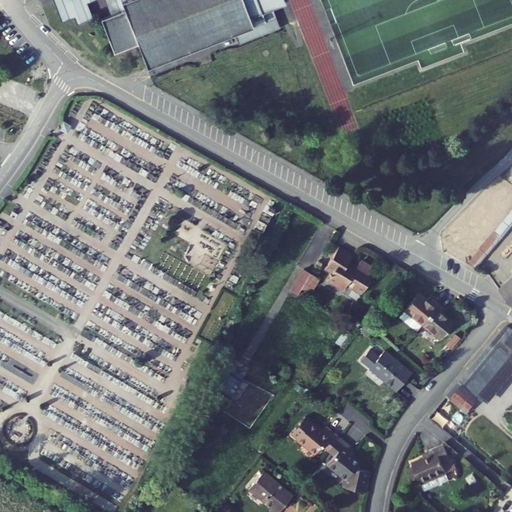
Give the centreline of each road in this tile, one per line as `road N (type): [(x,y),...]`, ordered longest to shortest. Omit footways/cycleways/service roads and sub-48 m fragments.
road 1 (residential): [(70,67),(501,310)]
road 2 (residential): [(376,511),(403,433),(501,310)]
road 3 (residential): [(0,181),(70,67)]
